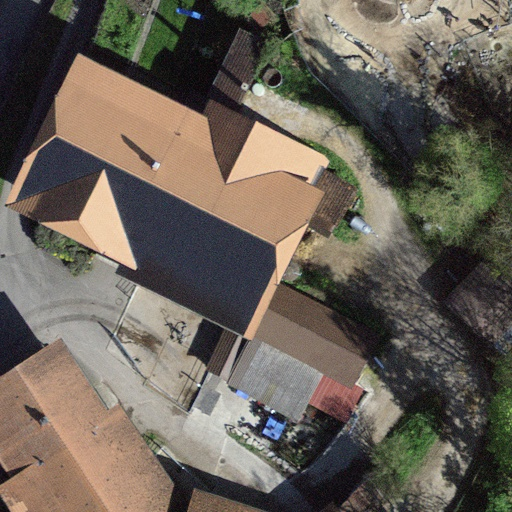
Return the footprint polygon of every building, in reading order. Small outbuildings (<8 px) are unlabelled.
[(206,95),(213,99),(235,110),(270,39),(241,25),(206,95)] [(91,57),(20,196),(134,253),(128,265),(243,323),(267,276),(302,207),(334,223),(353,183),(319,166),(325,155),(235,110),(213,99),(205,115),(91,57)] [(511,314),(511,273),(492,253),(447,296),(488,338),(511,314)] [(379,332),(267,276),(243,323),(354,379),(379,332)] [(0,449),(40,511),(146,511),(157,505),(161,511),(182,497),(167,474),(136,494),(49,361),(0,392),(0,449)] [(334,387),(325,394),(324,405),(332,414),(343,415),(352,408),(353,397),(346,388),(334,387)] [(282,434),(282,449),(292,460),(307,460),(318,450),(319,435),(308,424),(293,423),(282,434)] [(371,511),(399,482),(381,466),(338,511),(371,511)]
